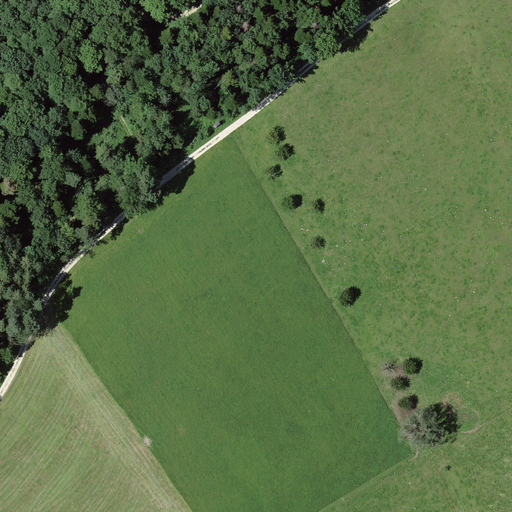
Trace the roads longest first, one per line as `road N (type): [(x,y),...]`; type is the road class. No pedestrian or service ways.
road 1 (track): [(391,0),(191,155),(64,270),(0,390)]
road 2 (track): [(203,0),(112,75),(0,147)]
